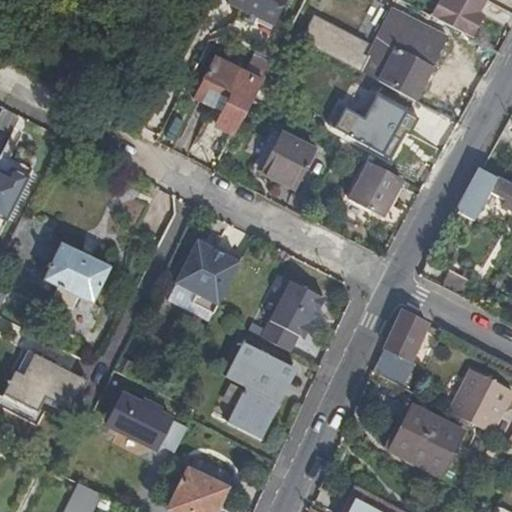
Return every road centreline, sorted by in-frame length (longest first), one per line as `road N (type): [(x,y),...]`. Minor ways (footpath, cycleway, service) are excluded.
road 1 (residential): [(392,276),(0,81)]
road 2 (unknown): [(63,445),(192,176)]
road 3 (unclassified): [(392,276),(281,511)]
road 4 (unclassified): [(511,60),(392,276)]
road 5 (residential): [(511,340),(392,276)]
